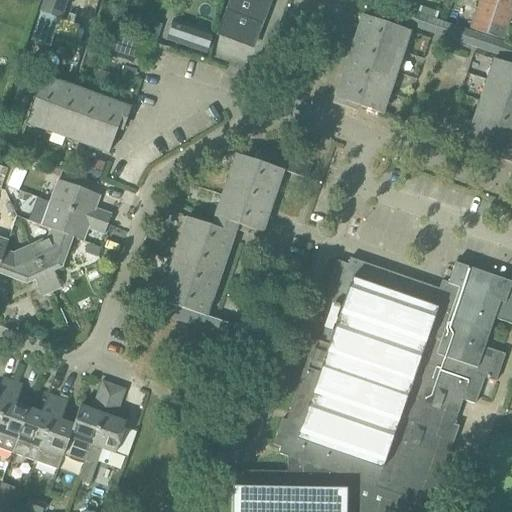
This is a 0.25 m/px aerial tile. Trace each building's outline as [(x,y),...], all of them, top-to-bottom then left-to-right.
[(43,0),(39,13),(44,14),(59,20),(61,21),(68,0),(43,0)] [(248,0),(230,0),(226,12),(217,36),(254,51),(270,9),(251,1),(248,0)] [(270,9),(273,0),(251,0),(251,1),(270,9)] [(503,39),(511,9),(511,0),(479,0),(470,29),(503,39)] [(511,60),(511,47),(413,14),(409,25),(511,60)] [(355,112),(357,106),(382,115),(410,32),(362,16),(333,104),(355,112)] [(175,19),(168,41),(208,54),(216,32),(175,19)] [(139,43),(112,35),(107,50),(134,59),(139,43)] [(466,143),(490,151),(488,156),(511,164),(511,163),(511,66),(494,60),(466,143)] [(12,141),(37,74),(25,70),(0,136),(12,141)] [(94,83),(114,90),(118,77),(98,70),(94,83)] [(246,75),(243,84),(252,87),(255,78),(246,75)] [(130,108),(43,76),(26,124),(108,154),(117,129),(122,131),(130,108)] [(163,303),(162,305),(159,313),(226,336),(230,325),(207,317),(236,231),(259,239),(282,171),(307,179),(310,167),(261,151),(257,162),(236,155),(212,226),(187,218),(159,302),(163,303)] [(100,195),(59,180),(51,203),(108,225),(112,214),(95,208),(100,195)] [(42,226),(51,229),(73,237),(83,241),(88,228),(104,234),(108,225),(51,203),(42,226)] [(51,229),(48,237),(31,246),(52,291),(61,287),(54,271),(62,267),(73,237),(51,229)] [(9,242),(0,238),(0,266),(6,251),(9,242)] [(0,266),(0,273),(27,284),(35,280),(43,296),(52,291),(31,246),(14,254),(6,251),(0,266)] [(511,282),(455,263),(449,281),(443,279),(440,289),(351,258),(348,265),(337,261),(325,298),(328,299),(286,420),(283,419),(274,444),(282,447),(279,454),(287,456),(287,472),(232,471),(231,511),(434,511),(438,501),(435,500),(461,426),(456,424),(460,413),(458,412),(462,399),(477,404),(486,378),(496,381),(505,355),(484,347),(494,319),(511,324),(511,282)] [(0,417),(13,381),(2,377),(0,383),(0,417)] [(13,381),(0,417),(0,449),(12,454),(28,408),(16,403),(23,385),(13,381)] [(74,425),(63,453),(85,461),(86,462),(113,386),(102,382),(92,410),(81,406),(74,425)] [(86,462),(85,461),(78,480),(90,485),(97,466),(95,465),(101,449),(115,454),(127,423),(114,418),(125,390),(113,386),(86,462)] [(40,413),(28,408),(12,454),(34,462),(58,398),(47,394),(40,413)] [(68,402),(58,398),(34,462),(57,470),(63,453),(74,425),(61,420),(68,402)] [(0,504),(9,508),(17,486),(2,480),(0,484),(0,504)] [(42,511),(44,505),(29,500),(26,510),(32,511),(42,511)]
